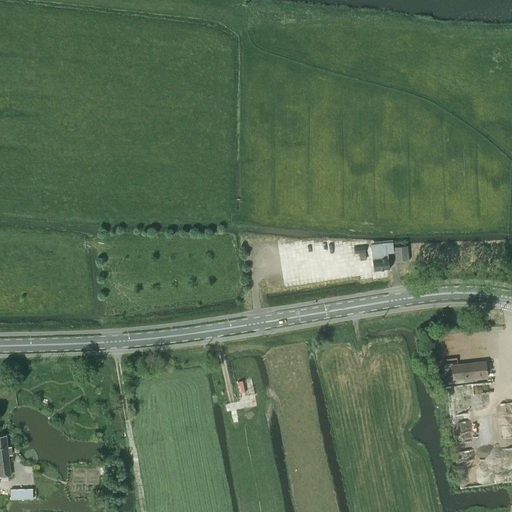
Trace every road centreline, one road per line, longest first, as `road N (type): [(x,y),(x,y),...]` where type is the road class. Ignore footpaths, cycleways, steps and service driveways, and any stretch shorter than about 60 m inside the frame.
road 1 (primary): [(0,345),(170,336),(441,294),(511,298)]
road 2 (track): [(271,511),(250,401),(282,380),(268,352),(225,346),(215,329)]
road 3 (track): [(353,307),(390,511)]
